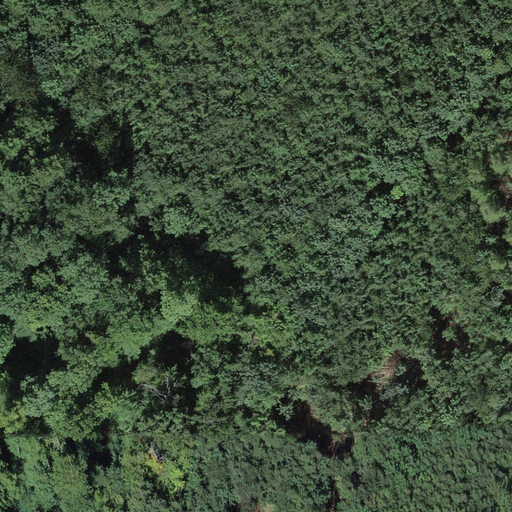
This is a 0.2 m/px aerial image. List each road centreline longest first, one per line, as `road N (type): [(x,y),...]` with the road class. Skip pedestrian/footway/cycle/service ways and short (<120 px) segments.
road 1 (track): [(511,61),(410,181),(171,511)]
road 2 (track): [(0,124),(85,78),(185,0)]
